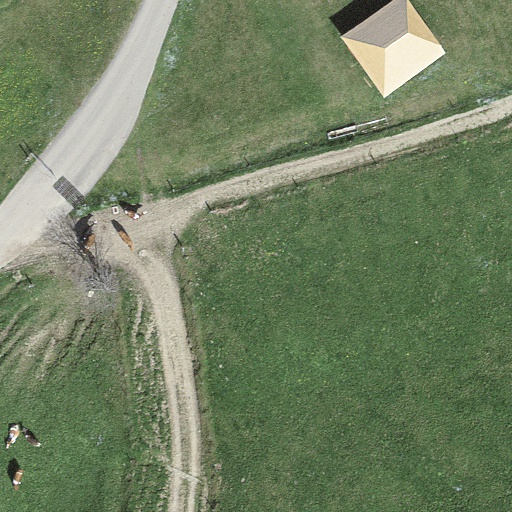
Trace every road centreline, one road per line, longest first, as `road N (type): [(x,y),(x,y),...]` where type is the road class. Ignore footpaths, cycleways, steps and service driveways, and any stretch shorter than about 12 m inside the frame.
road 1 (track): [(511,113),(220,194),(148,241),(60,182)]
road 2 (track): [(0,241),(95,134),(161,0)]
road 3 (track): [(148,241),(162,335),(160,511)]
